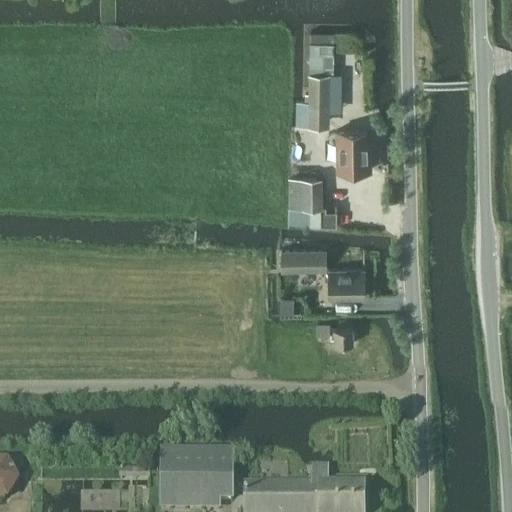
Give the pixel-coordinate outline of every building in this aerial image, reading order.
[(297,100),(297,125),(308,125),(331,125),(331,110),(331,72),(334,72),(335,42),(311,41),(310,72),(309,72),(309,100),(304,100),(297,100)] [(371,141),(368,141),(367,129),(337,130),(338,169),(372,169),(371,141)] [(290,206),(290,222),(337,225),(337,210),(327,210),(327,207),(317,207),(318,193),(318,179),(308,178),(291,178),(290,206)] [(328,271),(328,253),(285,253),(284,270),(328,271)] [(330,297),(365,296),(365,268),(330,269),(330,297)] [(336,344),(354,343),(353,327),(335,327),(336,344)] [(160,453),(160,502),(232,502),(232,453),(160,453)] [(19,482),(8,462),(0,461),(0,503),(7,503),(19,482)] [(327,486),(327,469),(311,469),(311,486),(244,486),(243,511),(363,511),(363,486),(327,486)]
